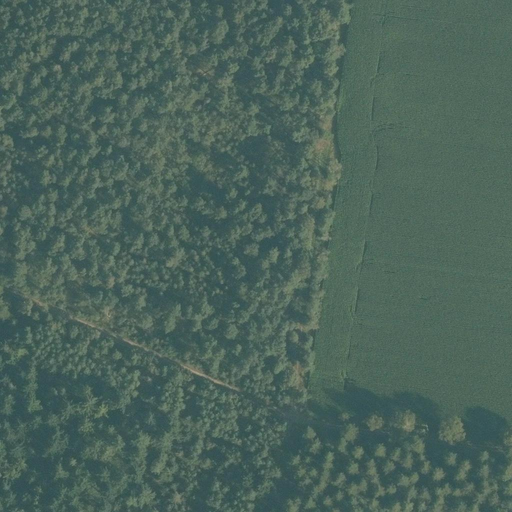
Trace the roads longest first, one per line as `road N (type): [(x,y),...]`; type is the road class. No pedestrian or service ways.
road 1 (track): [(0,287),(291,415),(511,446)]
road 2 (track): [(343,0),(279,511)]
road 3 (track): [(113,0),(0,97)]
